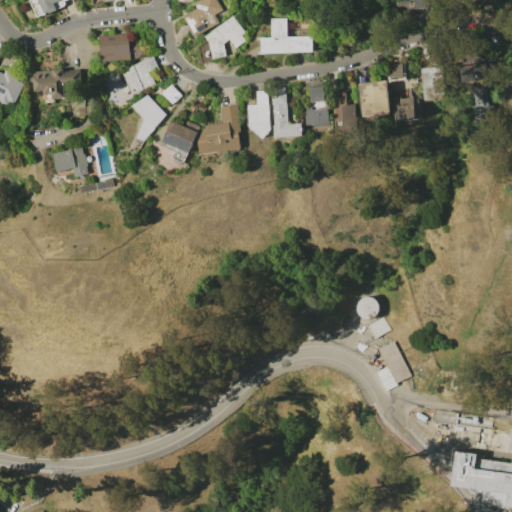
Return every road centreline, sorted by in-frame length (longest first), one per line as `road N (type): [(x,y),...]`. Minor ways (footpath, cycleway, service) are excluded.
road 1 (residential): [(160,0),(174,56),(188,73),(214,83),(315,71),(467,26),(492,35),(511,92)]
road 2 (residential): [(0,23),(31,41),(90,18),(162,12)]
